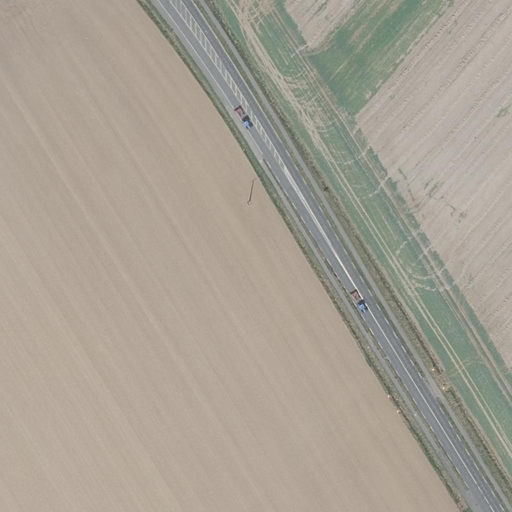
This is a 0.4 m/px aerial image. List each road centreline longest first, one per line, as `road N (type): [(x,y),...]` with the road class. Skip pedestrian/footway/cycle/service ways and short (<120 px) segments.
road 1 (tertiary): [(164,0),(342,265)]
road 2 (tertiary): [(342,265),(185,0)]
road 3 (tertiary): [(342,265),(494,511)]
